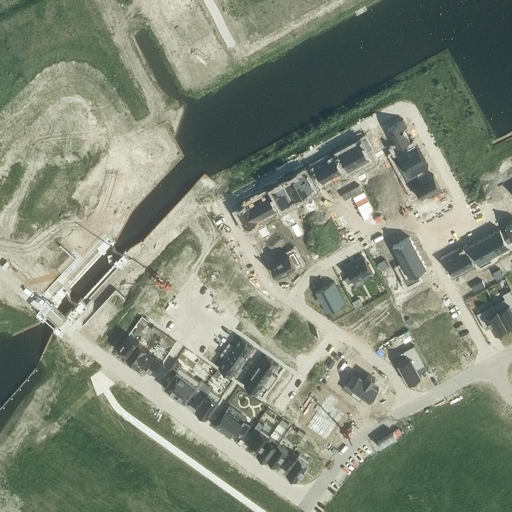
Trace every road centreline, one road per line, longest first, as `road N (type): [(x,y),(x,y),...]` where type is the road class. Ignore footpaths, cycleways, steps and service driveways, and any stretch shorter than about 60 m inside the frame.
road 1 (residential): [(71,330),(305,504),(342,451),(410,405)]
road 2 (residential): [(224,202),(398,108),(413,113),(475,226),(428,251)]
road 3 (residential): [(71,330),(179,219),(224,202)]
road 4 (residential): [(0,269),(27,294),(135,171)]
road 5 (tertiary): [(133,0),(111,13),(0,140)]
road 6 (residential): [(293,302),(316,269),(411,218),(428,251)]
road 7 (residential): [(410,405),(393,374),(293,302)]
road 8 (residential): [(428,251),(491,364)]
road 9 (residential): [(293,302),(266,284),(224,202)]
